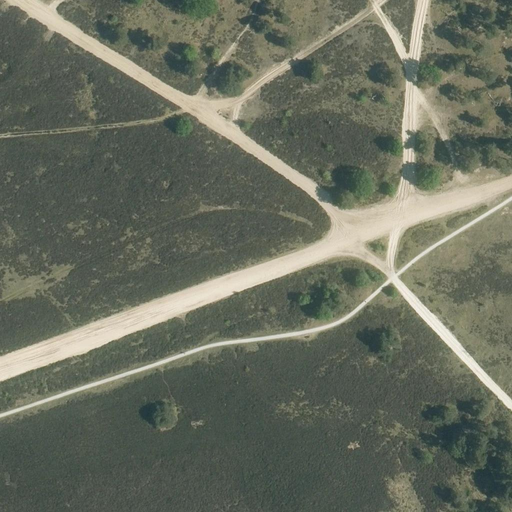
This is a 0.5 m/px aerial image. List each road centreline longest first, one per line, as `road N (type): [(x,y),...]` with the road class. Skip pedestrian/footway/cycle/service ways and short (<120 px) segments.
road 1 (track): [(18,0),(319,193),(359,251),(511,406)]
road 2 (track): [(511,183),(0,368)]
road 3 (track): [(382,0),(239,99),(190,107)]
road 4 (track): [(387,271),(408,170),(411,72)]
road 5 (track): [(410,85),(435,120),(467,199)]
